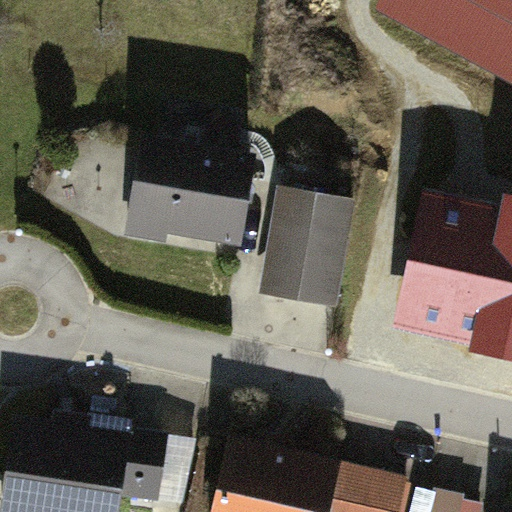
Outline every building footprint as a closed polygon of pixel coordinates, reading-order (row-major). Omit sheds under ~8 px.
[(511,0),(379,0),(377,5),(511,80),(511,0)] [(274,161),(155,140),(140,229),(258,249),(274,161)] [(369,206),(290,191),(271,294),(350,308),(369,206)] [(179,442),(30,416),(13,511),(141,511),(144,497),(169,501),(179,442)] [(489,511),(493,498),(250,441),(232,511),(489,511)]
